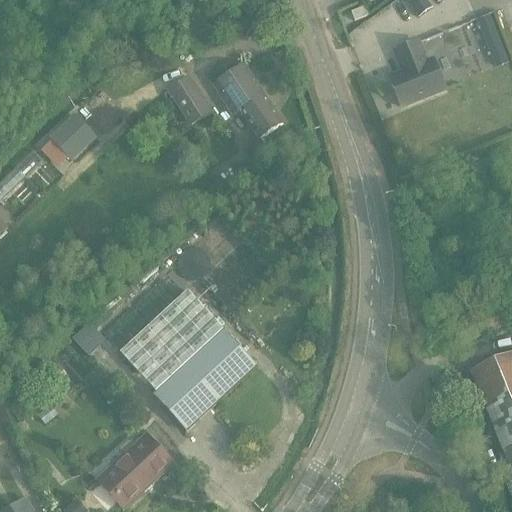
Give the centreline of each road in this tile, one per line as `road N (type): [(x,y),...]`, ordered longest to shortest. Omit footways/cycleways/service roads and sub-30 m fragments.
road 1 (tertiary): [(353,411),(373,302),(367,209),(301,0)]
road 2 (track): [(353,411),(420,373),(511,337)]
road 3 (unclassified): [(471,511),(429,450),(353,411)]
